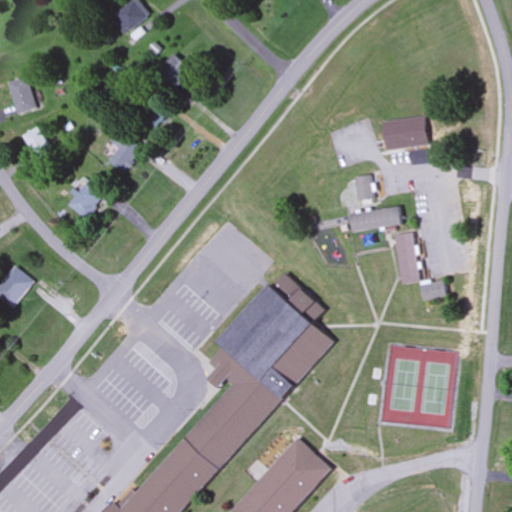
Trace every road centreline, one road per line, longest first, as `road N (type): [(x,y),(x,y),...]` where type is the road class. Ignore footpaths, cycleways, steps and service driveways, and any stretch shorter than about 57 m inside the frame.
road 1 (residential): [(0,423),(304,62),(366,0)]
road 2 (residential): [(486,0),(507,63),(511,119),(472,511)]
road 3 (residential): [(114,292),(46,234),(0,175)]
